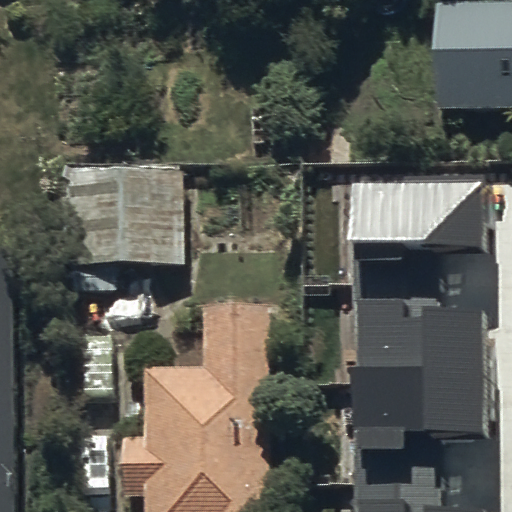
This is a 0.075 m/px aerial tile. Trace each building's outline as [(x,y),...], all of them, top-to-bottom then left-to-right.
[(511,18),(446,18),(445,122),(511,122),(511,18)] [(77,172),(78,249),(79,279),(194,275),(190,168),(77,172)] [(485,184),(355,185),(357,511),(487,511),(487,509),(444,509),(443,440),(486,440),(484,313),(436,313),(435,251),(485,251),(485,184)] [(0,511),(16,511),(14,251),(0,251),(0,511)] [(283,511),(280,323),(215,324),(216,386),(152,387),(154,462),(137,462),(137,511),(156,511),(283,511)]
